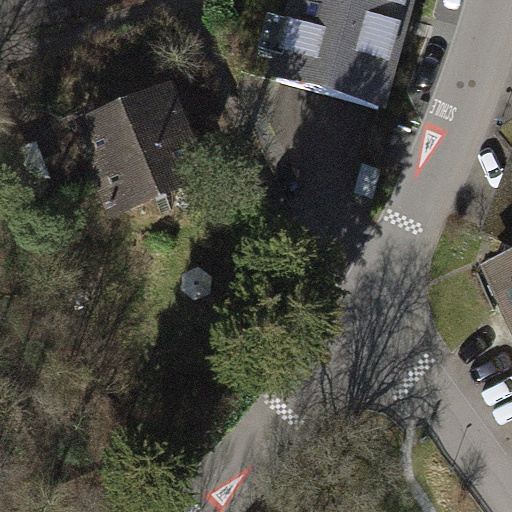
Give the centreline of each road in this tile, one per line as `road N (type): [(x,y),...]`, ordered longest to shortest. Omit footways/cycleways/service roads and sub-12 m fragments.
road 1 (residential): [(496,0),(446,145),(410,225),(354,316)]
road 2 (residential): [(354,316),(181,511)]
road 3 (residential): [(511,501),(417,375),(354,316)]
